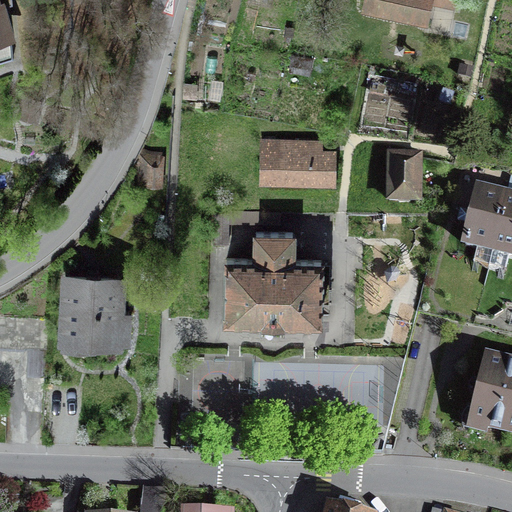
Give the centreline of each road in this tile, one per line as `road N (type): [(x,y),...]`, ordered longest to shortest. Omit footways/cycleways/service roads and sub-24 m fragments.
road 1 (residential): [(0,270),(81,204),(118,150),(168,0)]
road 2 (tertiary): [(0,466),(289,476)]
road 3 (residential): [(289,476),(453,484),(511,496)]
